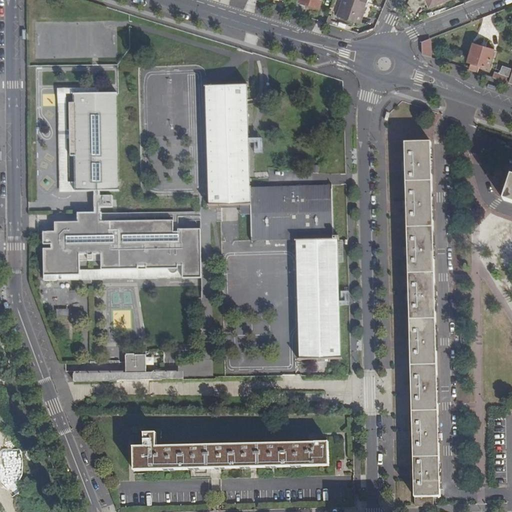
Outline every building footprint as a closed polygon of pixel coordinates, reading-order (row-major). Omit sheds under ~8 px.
[(322,0),(300,0),(300,3),(319,9),(322,0)] [(368,0),(344,0),(338,18),(360,25),(368,0)] [(426,0),(430,8),(450,0),(426,0)] [(431,54),(432,39),(422,43),(422,57),(430,59),(431,54)] [(489,69),(495,51),(474,44),(469,63),(472,64),(471,70),(479,72),(481,66),(489,69)] [(495,73),(493,80),(508,85),(509,84),(509,83),(511,73),(511,70),(503,68),(501,75),(495,73)] [(207,88),(209,185),(210,205),(208,205),(208,206),(240,205),(250,205),(250,214),(251,243),(297,241),(300,359),(298,359),(298,360),(334,360),(335,360),(336,360),(343,359),(340,359),(338,241),(339,241),(339,238),(332,238),(332,226),(332,222),(332,189),(332,184),(330,184),(330,186),(250,188),(246,87),(248,87),(248,86),(205,87),(205,88),(207,88)] [(118,190),(117,161),(117,144),(116,116),(115,95),(117,95),(117,94),(74,94),(74,96),(76,96),(77,143),(78,192),(76,191),(76,193),(119,192),(119,191),(118,190)] [(434,507),(434,502),(433,498),(440,498),(432,144),(405,144),(406,163),(402,163),(402,167),(403,171),(406,171),(407,203),(403,203),(403,206),(404,210),(407,210),(408,250),(405,250),(405,253),(405,257),(408,257),(409,268),(409,295),(406,295),(406,299),(406,303),(410,303),(410,336),(410,341),(407,342),(407,345),(407,349),(411,349),(411,388),(409,388),(409,391),(409,395),(412,395),(413,434),(410,434),(410,438),(410,442),(413,442),(414,473),(411,473),(411,476),(411,480),(414,480),(415,507),(434,507)] [(511,176),(502,201),(511,204),(511,176)] [(250,205),(240,205),(241,215),(250,214),(250,205)] [(174,222),(102,224),(102,217),(102,214),(79,215),(79,217),(79,224),(55,225),(56,234),(44,234),(45,247),(53,246),(53,251),(45,252),(45,278),(81,277),(80,256),(103,256),(103,272),(139,271),(139,268),(148,267),(148,271),(179,270),(179,267),(183,267),(184,280),(202,279),(201,230),(179,231),(179,233),(174,233),(174,222)] [(147,375),(147,357),(127,358),(127,375),(147,375)] [(133,447),(134,461),(134,471),(201,469),(328,465),(328,441),(155,447),(155,433),(144,433),(144,447),(133,447)]
